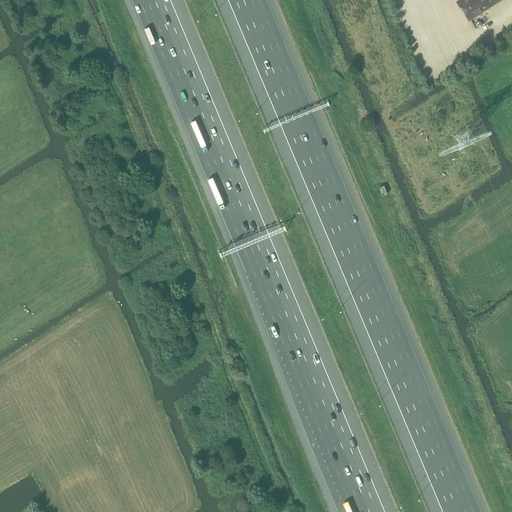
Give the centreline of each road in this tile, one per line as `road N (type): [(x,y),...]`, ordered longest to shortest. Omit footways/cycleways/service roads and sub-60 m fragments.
road 1 (motorway): [(461,511),(247,0)]
road 2 (motorway): [(151,0),(364,511)]
